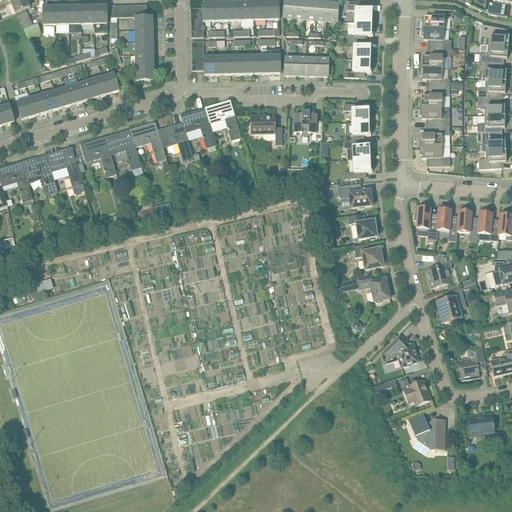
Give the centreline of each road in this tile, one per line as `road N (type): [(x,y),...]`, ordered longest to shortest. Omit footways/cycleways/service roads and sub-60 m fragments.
road 1 (residential): [(0,147),(180,90)]
road 2 (unclassified): [(403,185),(404,2)]
road 3 (residential): [(180,90),(232,92),(246,102),(358,92)]
road 4 (unclassified): [(511,390),(448,394),(416,301)]
road 5 (residential): [(416,301),(309,400)]
